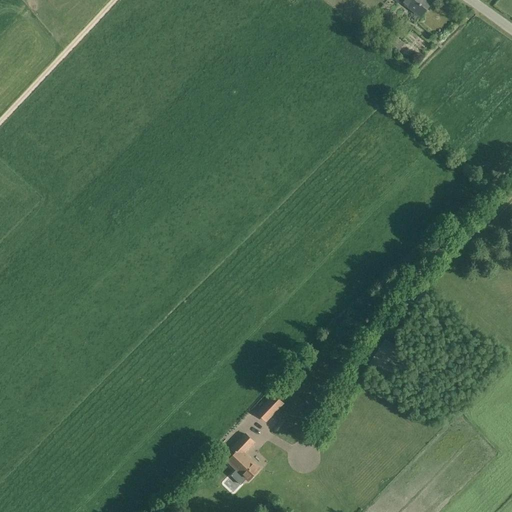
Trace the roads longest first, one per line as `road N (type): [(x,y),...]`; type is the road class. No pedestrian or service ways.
road 1 (unknown): [(511,156),(417,272),(303,454)]
road 2 (unclassified): [(0,119),(112,0)]
